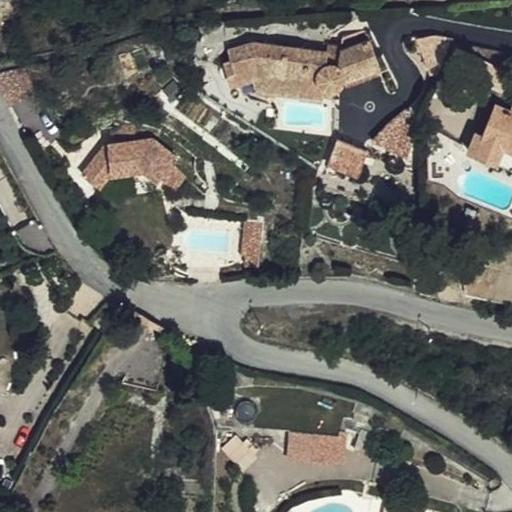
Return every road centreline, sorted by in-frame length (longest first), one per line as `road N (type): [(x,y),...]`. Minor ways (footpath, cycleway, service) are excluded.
road 1 (residential): [(193,298),(214,336),(368,379),(511,472)]
road 2 (residential): [(193,298),(356,288),(511,325)]
road 3 (residential): [(0,113),(51,217),(92,272),(193,298)]
